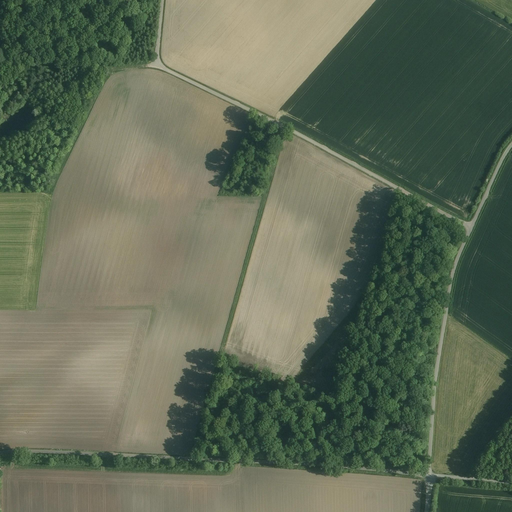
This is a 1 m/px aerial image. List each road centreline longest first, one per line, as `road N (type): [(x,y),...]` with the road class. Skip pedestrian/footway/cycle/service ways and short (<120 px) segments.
road 1 (unclassified): [(430,476),(330,464),(0,452)]
road 2 (unclassified): [(470,225),(156,66),(163,0)]
road 3 (track): [(281,127),(189,458)]
road 4 (unclassified): [(430,476),(450,272),(470,225)]
road 5 (track): [(110,68),(52,184)]
